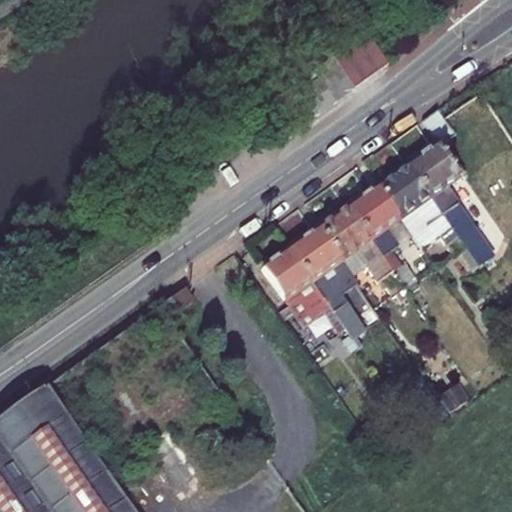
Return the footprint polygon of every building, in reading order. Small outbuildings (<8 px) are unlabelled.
[(354,91),(388,67),(366,36),(332,60),(338,68),(338,69),(354,91)] [(316,118),(354,91),(338,69),(299,95),(316,118)] [(439,146),(441,145),(453,136),(436,113),(423,123),(439,146)] [(439,146),(433,151),(456,183),(463,177),(441,145),(439,146)] [(457,208),(445,191),(456,183),(433,151),(407,169),(465,251),(477,269),(488,261),(462,225),(458,228),(449,214),(457,208)] [(440,241),(453,259),(465,251),(407,169),(380,188),(403,220),(399,222),(422,254),(440,241)] [(377,190),(399,222),(403,220),(380,188),(377,190)] [(374,193),(396,224),(399,222),(377,190),(374,193)] [(396,251),(384,233),(396,224),(374,193),(347,212),(404,291),(414,284),(402,267),(399,269),(389,256),(396,251)] [(396,297),(404,292),(404,291),(347,212),(320,231),(343,262),(356,252),(366,267),(378,285),(382,283),(393,300),(396,297)] [(320,231),(317,232),(340,264),(343,262),(320,231)] [(317,232),(315,234),(338,266),(340,264),(317,232)] [(350,278),(340,264),(338,266),(315,234),(288,253),(355,348),(368,339),(335,291),(351,280),(350,278)] [(343,262),(340,264),(350,278),(366,267),(356,252),(343,262)] [(326,323),(350,357),(358,351),(355,348),(288,253),(262,271),(297,321),(305,315),(315,308),(326,323)] [(396,297),(399,301),(406,295),(404,292),(396,297)] [(315,308),(305,315),(316,330),(326,323),(315,308)] [(299,344),(315,367),(331,356),(316,334),(299,344)] [(0,511),(129,511),(44,389),(0,419),(0,511)] [(442,401),(450,414),(467,403),(458,390),(442,401)]
